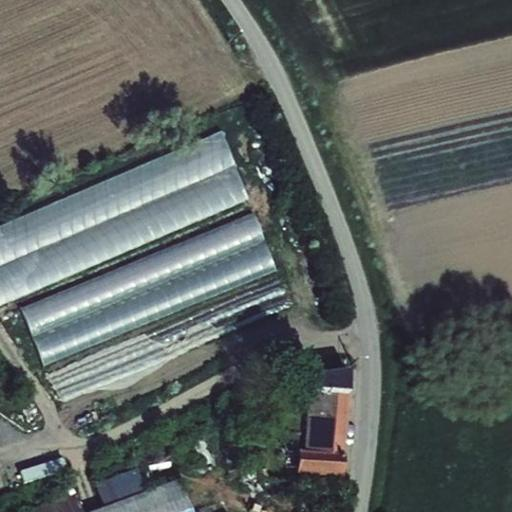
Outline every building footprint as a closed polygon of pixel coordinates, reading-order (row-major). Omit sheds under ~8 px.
[(224,141),(0,220),(0,298),(249,210),(224,141)] [(354,369),(328,381),(321,455),(308,454),(306,473),(351,473),(354,369)] [(276,412),(252,421),(267,462),(287,455),(279,433),(287,430),(284,421),(280,423),(276,412)] [(31,481),(60,470),(56,459),(27,470),(31,481)] [(123,511),(194,511),(186,489),(123,511)]
